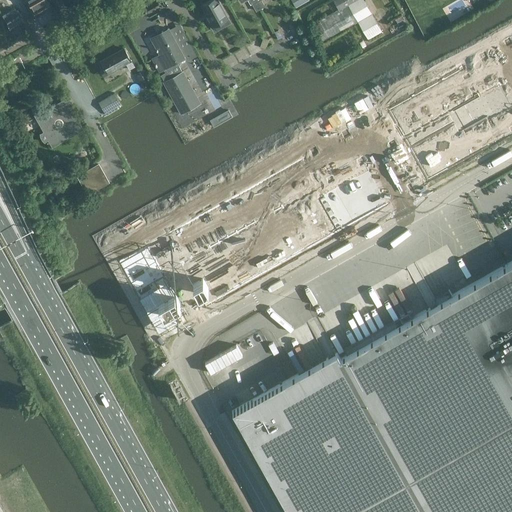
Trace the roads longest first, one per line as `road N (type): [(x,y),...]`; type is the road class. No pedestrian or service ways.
road 1 (unclassified): [(267,511),(190,373),(194,339),(511,156)]
road 2 (trunk): [(164,511),(27,266)]
road 3 (trunk): [(24,304),(139,511)]
road 4 (residential): [(0,73),(131,0)]
